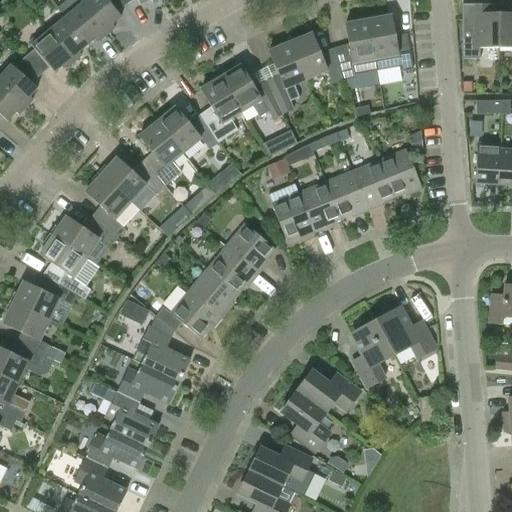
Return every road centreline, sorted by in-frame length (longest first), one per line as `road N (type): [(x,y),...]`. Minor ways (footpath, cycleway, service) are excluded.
road 1 (residential): [(178,511),(276,352),(317,311),(369,275),(458,250)]
road 2 (residential): [(0,205),(122,77),(210,20),(261,0)]
road 3 (residential): [(480,511),(458,250)]
road 4 (residential): [(458,250),(440,0)]
